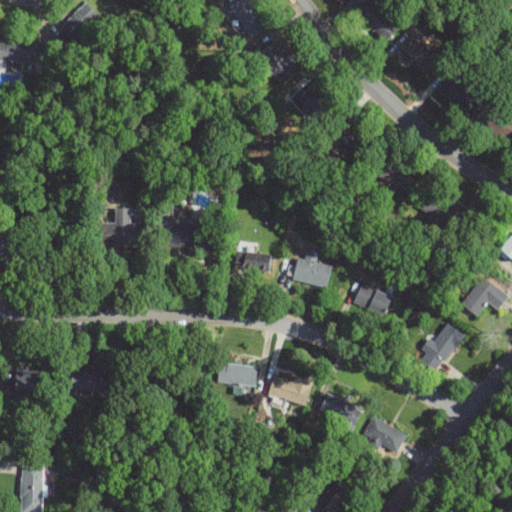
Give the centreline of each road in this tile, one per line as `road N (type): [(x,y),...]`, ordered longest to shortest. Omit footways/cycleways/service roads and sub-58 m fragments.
road 1 (residential): [(0,314),(195,317),(297,330),(336,343),(464,420)]
road 2 (residential): [(511,190),(380,93),(301,0)]
road 3 (residential): [(392,511),(511,362)]
